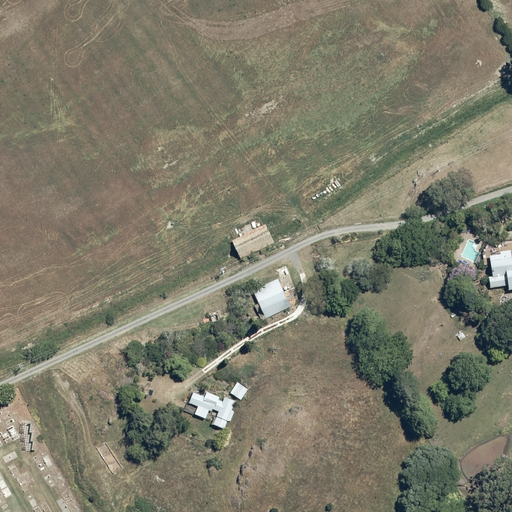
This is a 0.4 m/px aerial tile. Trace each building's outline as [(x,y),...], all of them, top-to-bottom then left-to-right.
[(274,243),(265,225),(231,241),(239,259),(274,243)] [(511,257),(510,251),(488,254),(492,287),(507,285),(508,290),(511,289),(511,257)] [(288,265),(276,269),(280,279),(292,274),(288,265)] [(255,296),(262,311),(265,318),(282,311),(279,304),(287,300),(278,279),(260,287),(262,293),(255,296)] [(239,382),(230,393),(241,402),(250,390),(239,382)] [(211,427),(225,431),(227,424),(228,425),(236,404),(223,399),(222,402),(218,401),(219,399),(205,394),(203,398),(192,394),(189,403),(198,406),(193,418),(205,422),(208,413),(216,415),(211,427)]
